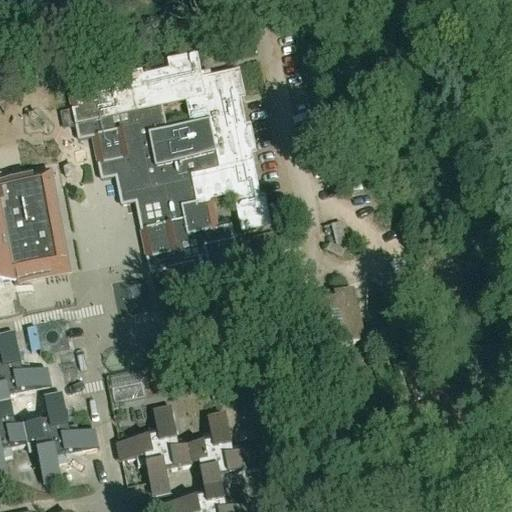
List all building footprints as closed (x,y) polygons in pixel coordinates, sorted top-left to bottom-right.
[(272,228),(266,200),(260,202),(252,160),(258,159),(252,130),(246,131),(241,103),(246,102),(240,73),(202,81),(197,57),(167,63),(169,72),(143,78),(142,73),(112,80),(115,94),(101,97),(99,91),(70,97),(79,141),(92,139),(101,182),(116,178),(122,207),(136,204),(139,218),(143,237),(151,276),(165,273),(171,301),(185,298),(199,295),(215,292),(212,278),(228,274),(240,272),(231,228),(217,231),(211,203),(234,198),(242,234),(272,228)] [(0,286),(16,284),(68,274),(50,177),(0,185),(0,286)] [(246,275),(279,268),(273,236),(240,243),(246,275)] [(365,343),(353,290),(333,295),(334,300),(319,303),(318,298),(300,303),(311,355),(365,343)] [(23,376),(18,350),(14,334),(0,336),(0,479),(8,478),(4,460),(13,458),(11,450),(36,445),(44,488),(62,485),(58,468),(68,467),(66,458),(99,451),(96,433),(79,436),(78,428),(69,430),(66,413),(48,416),(49,425),(16,432),(10,399),(35,393),(31,374),(23,376)] [(25,345),(30,374),(52,370),(46,341),(25,345)] [(402,349),(405,370),(429,367),(426,346),(402,349)] [(77,388),(86,386),(84,369),(74,370),(77,388)] [(166,386),(142,387),(143,408),(167,407),(166,386)] [(300,428),(318,425),(316,410),(323,408),(319,390),(293,394),(300,428)] [(180,452),(171,409),(152,412),(156,429),(148,431),(150,439),(116,446),(119,464),(136,461),(138,469),(146,468),(150,485),(168,481),(166,472),(199,466),(206,499),(180,504),(181,511),(252,511),(252,508),(236,511),(234,503),(226,505),(221,481),(263,472),(259,454),(243,457),(241,449),(233,451),(229,434),(226,417),(207,420),(211,437),(203,439),(204,448),(180,452)]
